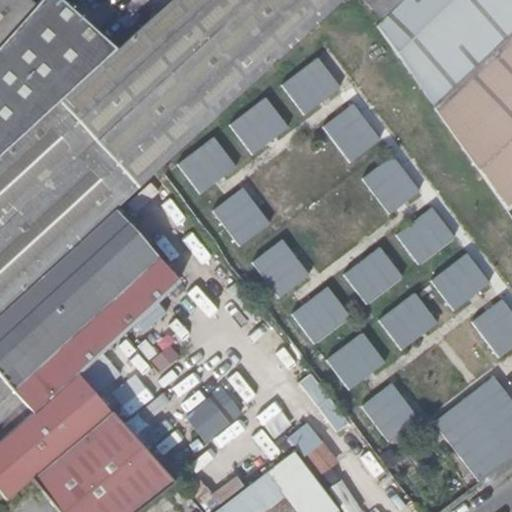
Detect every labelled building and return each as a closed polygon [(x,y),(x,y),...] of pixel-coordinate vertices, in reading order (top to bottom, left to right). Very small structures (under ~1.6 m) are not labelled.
[(0,0),(0,46),(35,7),(27,0),(0,0)] [(151,175),(343,0),(170,0),(148,21),(116,50),(73,89),(51,109),(0,155),(0,313),(105,218),(115,209),(151,175)] [(116,50),(148,21),(113,0),(41,0),(35,7),(0,46),(0,155),(51,109),(73,89),(116,50)] [(358,0),(379,21),(401,0),(358,0)] [(511,0),(401,0),(379,21),(374,27),(434,107),(476,68),(511,35),(511,0)] [(511,35),(476,68),(434,107),(507,212),(511,207),(511,35)] [(341,87),(319,58),(282,86),(304,114),(341,87)] [(232,124),(254,153),(289,127),(267,98),(232,124)] [(350,162),(380,139),(353,104),(323,127),(350,162)] [(179,164),(202,194),(237,167),(215,137),(179,164)] [(389,213),(418,191),(391,155),(362,177),(389,213)] [(215,211),(242,246),(271,224),(244,188),(215,211)] [(418,264),(452,237),(430,208),(395,235),(418,264)] [(105,218),(0,313),(0,376),(1,378),(0,379),(0,399),(30,372),(81,325),(119,291),(157,257),(115,209),(105,218)] [(255,262),(282,298),(311,277),(284,241),(255,262)] [(344,275),(367,304),(402,276),(379,247),(344,275)] [(487,282),(464,252),(430,280),(453,309),(487,282)] [(0,399),(0,444),(24,422),(76,376),(78,374),(124,333),(179,283),(157,257),(119,291),(81,325),(30,372),(0,399)] [(294,315),(317,344),(351,316),(328,288),(294,315)] [(437,322),(414,292),(380,320),(403,349),(437,322)] [(194,297),(164,318),(178,338),(209,318),(194,297)] [(470,321),(497,357),(511,344),(511,315),(499,298),(470,321)] [(78,374),(95,393),(141,352),(124,333),(78,374)] [(387,362),(363,333),(329,360),(352,389),(387,362)] [(287,345),(276,354),(296,377),(307,367),(287,345)] [(163,373),(181,358),(172,348),(154,363),(163,373)] [(78,374),(76,376),(105,409),(106,414),(110,411),(95,393),(78,374)] [(50,452),(0,494),(6,501),(30,480),(106,414),(105,409),(76,376),(24,422),(50,452)] [(230,384),(246,400),(254,392),(239,376),(230,384)] [(301,386),(341,434),(352,424),(313,376),(301,386)] [(484,482),(511,461),(511,395),(498,377),(438,422),(484,482)] [(391,441),(420,419),(394,383),(364,405),(391,441)] [(206,442),(245,414),(226,387),(187,415),(206,442)] [(30,480),(57,511),(62,511),(143,448),(110,411),(106,414),(30,480)] [(24,422),(0,444),(0,493),(0,494),(50,452),(24,422)] [(308,423),(289,439),(322,478),(341,462),(308,423)] [(209,481),(193,493),(206,511),(247,482),(217,442),(193,459),(209,481)] [(143,448),(62,511),(137,511),(175,483),(143,448)] [(301,511),(334,511),(292,455),(216,511),(263,511),(288,494),(301,511)] [(343,481),(331,488),(344,511),(356,504),(343,481)]
